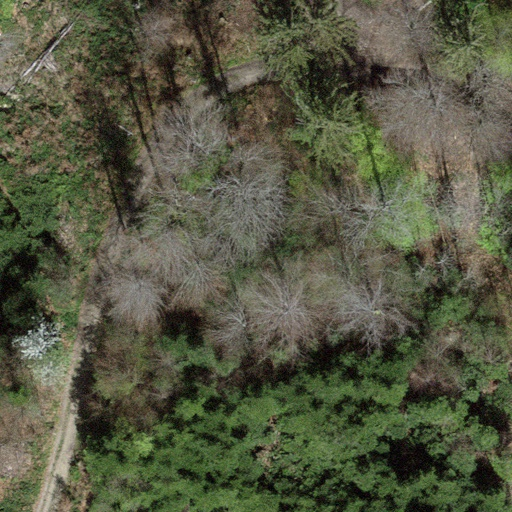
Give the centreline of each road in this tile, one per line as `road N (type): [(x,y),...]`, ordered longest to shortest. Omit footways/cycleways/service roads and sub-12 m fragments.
road 1 (track): [(352,60),(266,60),(192,92),(139,164),(104,250),(62,464),(44,511)]
road 2 (track): [(511,100),(352,60)]
